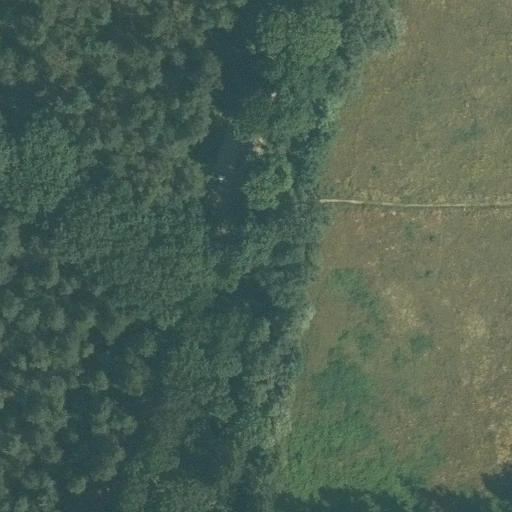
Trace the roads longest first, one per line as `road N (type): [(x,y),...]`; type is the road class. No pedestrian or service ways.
road 1 (unclassified): [(212,270),(288,0)]
road 2 (unclassified): [(212,270),(0,130)]
road 3 (unclassified): [(144,511),(212,270)]
